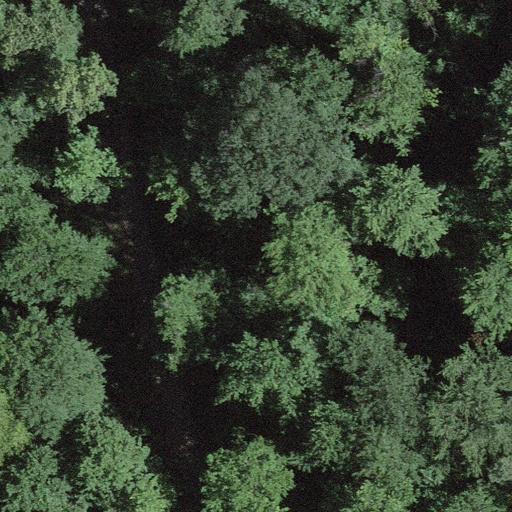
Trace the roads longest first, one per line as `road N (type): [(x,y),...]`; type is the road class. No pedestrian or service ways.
road 1 (track): [(200,511),(149,299),(95,0)]
road 2 (track): [(120,511),(0,406)]
